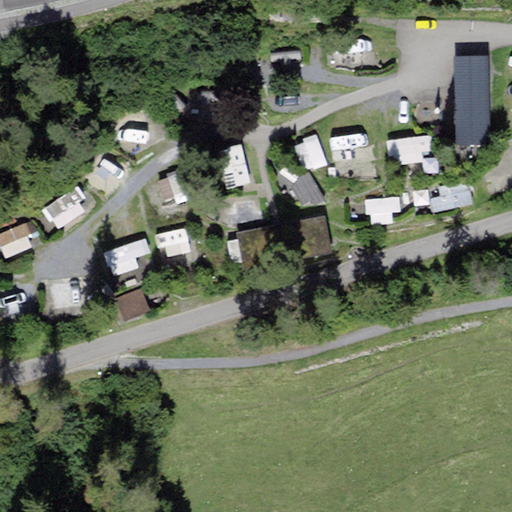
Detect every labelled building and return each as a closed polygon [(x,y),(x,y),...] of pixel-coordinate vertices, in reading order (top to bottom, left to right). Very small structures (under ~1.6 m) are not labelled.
[(489,59),(452,60),(455,152),(491,151),(489,59)] [(117,117),(118,144),(154,142),(153,115),(117,117)] [(331,136),(334,165),(379,162),(376,133),(331,136)] [(435,137),(398,141),(400,163),(437,159),(435,137)] [(305,173),(328,167),(321,138),(298,145),(305,173)] [(103,191),(121,172),(106,159),(89,179),(103,191)] [(186,178),(164,179),(165,201),(187,200),(186,178)] [(62,231),(91,211),(77,190),(47,209),(62,231)] [(370,201),(372,227),(400,225),(398,199),(370,201)] [(230,200),(230,225),(264,225),(264,201),(230,200)] [(299,256),(333,254),(330,219),(296,222),(299,256)] [(0,234),(0,238),(5,259),(35,251),(29,227),(0,234)] [(190,229),(159,234),(163,257),(193,253),(190,229)] [(137,258),(153,253),(148,240),(107,253),(116,278),(141,270),(137,258)] [(57,311),(91,306),(87,280),(53,286),(57,311)] [(0,298),(2,318),(34,315),(30,286),(0,290),(0,298)] [(124,323),(153,313),(145,290),(116,299),(124,323)]
